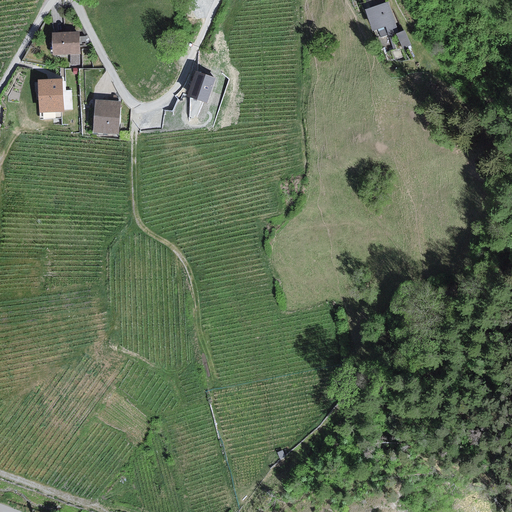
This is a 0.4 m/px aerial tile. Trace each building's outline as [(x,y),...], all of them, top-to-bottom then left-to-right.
[(388,2),(365,10),(373,32),(386,27),(386,29),(379,31),(381,37),(389,34),(390,35),(399,32),(388,2)] [(405,31),(397,34),(403,49),(411,45),(405,31)] [(79,32),(52,33),(53,55),(70,55),(70,66),(80,65),(79,32)] [(216,74),(199,69),(191,91),(211,98),(214,87),(221,89),(226,72),(217,70),(216,74)] [(63,79),(38,80),(40,113),(74,111),(72,90),(66,91),(66,81),(63,82),(63,79)] [(121,102),(95,101),(94,133),(120,134),(121,102)] [(22,109),(5,107),(5,108),(4,127),(20,129),(22,109)] [(163,116),(148,113),(145,125),(161,128),(163,116)] [(283,450),(277,453),(280,460),(286,457),(283,450)]
